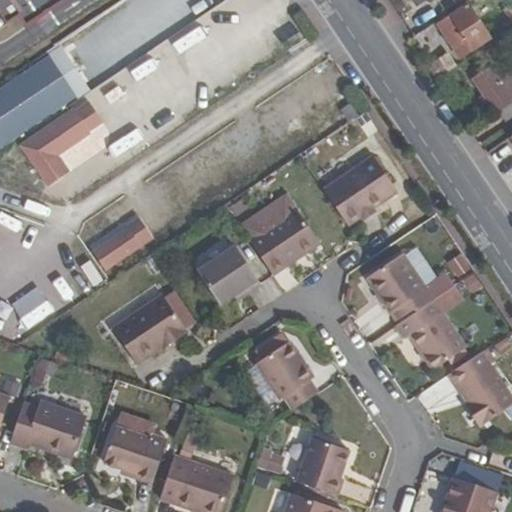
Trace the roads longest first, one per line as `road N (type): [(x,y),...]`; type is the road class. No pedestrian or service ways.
road 1 (secondary): [(339,0),(511,257)]
road 2 (residential): [(306,286),(404,429),(408,455),(390,511)]
